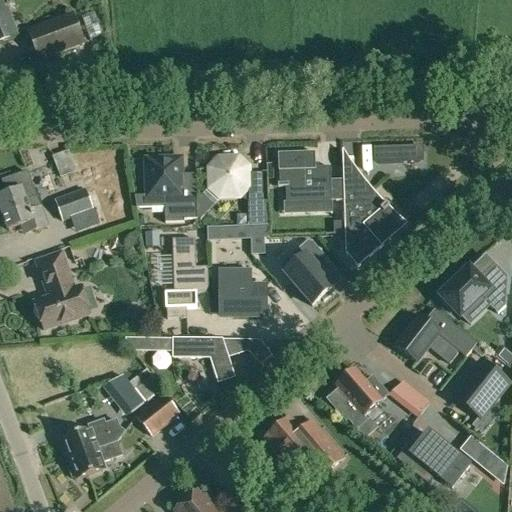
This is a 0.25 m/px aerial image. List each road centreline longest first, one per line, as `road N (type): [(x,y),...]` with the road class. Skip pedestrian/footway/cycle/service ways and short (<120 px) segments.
road 1 (track): [(0,139),(511,120)]
road 2 (residential): [(111,511),(387,279)]
road 3 (track): [(387,279),(511,167)]
